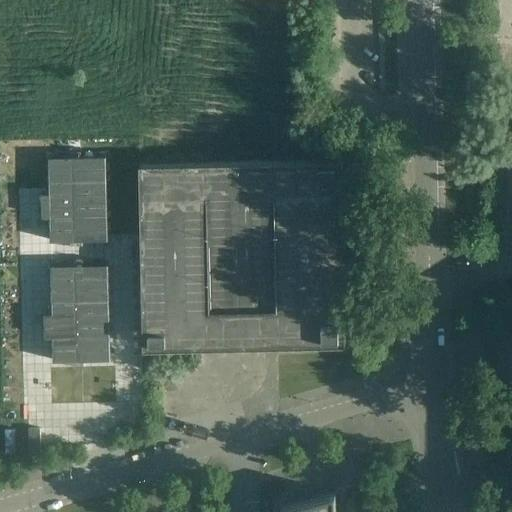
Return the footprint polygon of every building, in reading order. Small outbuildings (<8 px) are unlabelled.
[(50,192),(42,193),(43,217),(51,217),(51,241),(108,239),(106,155),(49,156),(50,192)] [(145,347),(194,345),(345,342),(341,160),(141,164),(145,347)] [(53,312),(45,313),(46,337),(54,337),(54,361),(110,359),(108,263),(52,265),(53,312)] [(352,303),(353,318),(365,317),(364,303),(352,303)] [(335,511),(336,492),(282,507),(282,511),(335,511)]
